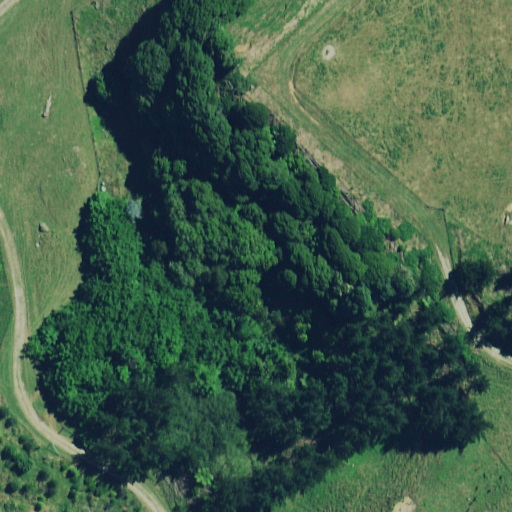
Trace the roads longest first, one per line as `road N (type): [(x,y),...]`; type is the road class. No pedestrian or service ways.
road 1 (track): [(350,0),(286,53),(281,78),(290,109),(426,224),(458,308),(484,349),(511,361)]
road 2 (track): [(0,217),(22,306),(23,399),(40,428),(131,481),(159,511)]
